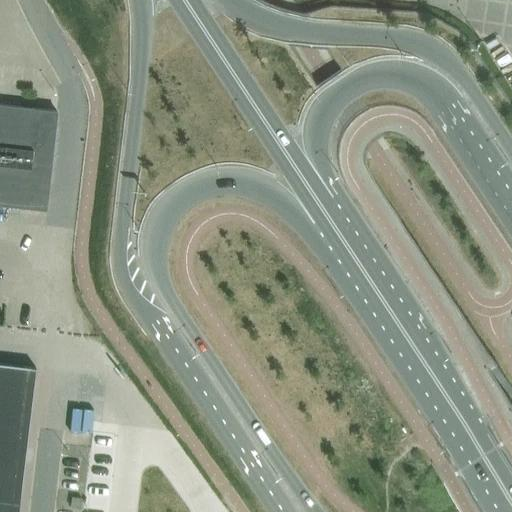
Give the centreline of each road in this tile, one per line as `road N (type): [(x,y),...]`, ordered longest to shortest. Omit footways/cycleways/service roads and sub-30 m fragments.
road 1 (primary): [(316,511),(165,290),(156,242),(174,202),(202,186),(236,181),(280,195),(344,258)]
road 2 (primary): [(140,0),(120,272),(279,511)]
road 3 (primary): [(330,206),(313,136),(318,117),(351,84),(393,75),(436,95),(511,208)]
road 4 (primary): [(511,152),(437,51),(409,40),(276,25),(226,0)]
road 5 (primary): [(511,477),(330,206)]
road 6 (primary): [(175,0),(344,258)]
road 7 (primary): [(344,258),(509,511)]
road 8 (primary): [(330,206),(193,0)]
